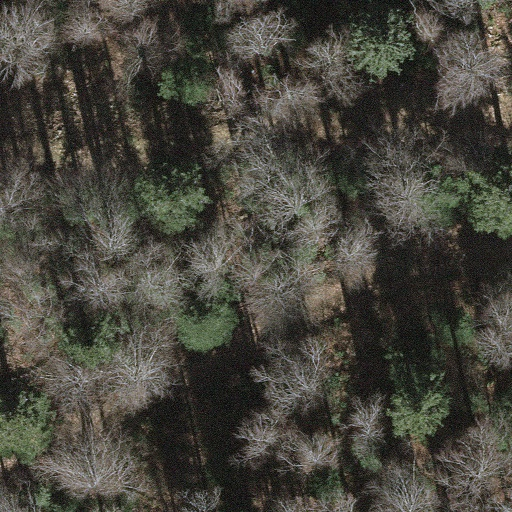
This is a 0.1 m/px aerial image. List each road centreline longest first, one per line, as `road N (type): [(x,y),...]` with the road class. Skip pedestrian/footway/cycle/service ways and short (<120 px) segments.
road 1 (track): [(0,465),(260,336),(511,229)]
road 2 (track): [(0,158),(511,117)]
